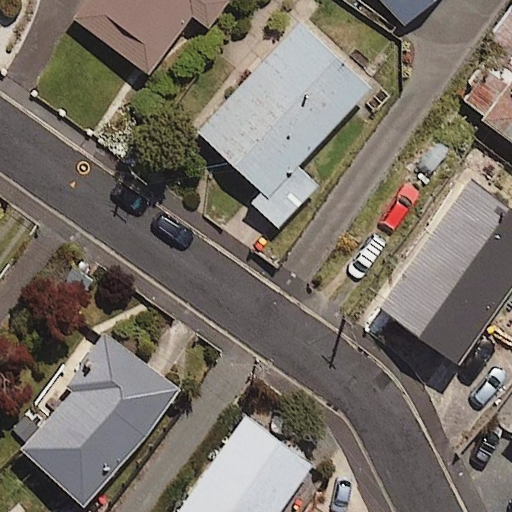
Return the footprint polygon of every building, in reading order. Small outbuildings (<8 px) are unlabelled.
[(80,0),(72,11),(146,68),(192,8),(207,20),(222,0),(80,0)] [(384,0),(404,20),(424,0),(384,0)] [(369,79),(300,16),(244,77),(239,72),(193,122),(261,184),(250,196),(278,222),(317,180),(295,160),(369,79)] [(511,77),(485,116),(511,135),(511,77)] [(511,277),(511,199),(468,169),(378,299),(458,354),(511,277)] [(178,384),(106,326),(71,370),(74,373),(17,443),(86,498),(178,384)] [(272,511),(312,456),(246,410),(174,511),(272,511)]
